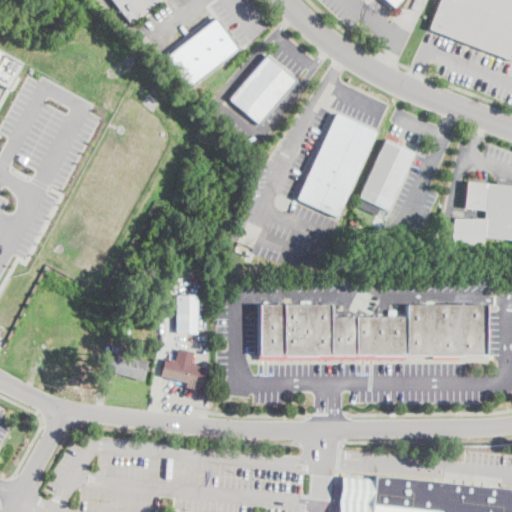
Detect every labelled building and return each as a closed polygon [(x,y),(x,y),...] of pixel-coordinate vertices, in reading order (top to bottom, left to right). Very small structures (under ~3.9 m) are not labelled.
[(160,0),(130,24),(112,0),(160,0)] [(511,0),(511,55),(511,58),(510,60),(428,29),(439,0),(511,0)] [(238,49),(188,88),(164,58),(214,19),(238,49)] [(0,85),(7,89),(22,56),(0,46),(0,85)] [(287,91),(258,125),(229,100),(266,56),(295,81),(287,91)] [(375,132),(335,217),(295,199),(335,113),(375,132)] [(405,170),(387,210),(381,207),(377,216),(356,206),(360,198),(358,197),(384,139),(413,153),(405,170)] [(511,182),(511,186),(511,240),(481,237),(480,245),(448,244),(450,219),(484,219),(484,210),(462,207),(465,182),(493,185),(494,180),(511,182)] [(359,221),(356,227),(349,224),(351,218),(359,221)] [(197,333),(175,333),(175,295),(197,296),(197,333)] [(283,304),(283,355),(257,355),(257,304),(283,304)] [(329,317),(355,317),(356,355),(329,355),(283,355),(283,304),(329,304),(329,317)] [(482,312),(482,321),(482,355),(406,355),(405,317),(405,305),(482,305),(482,312)] [(356,355),(355,317),(405,317),(406,355),(356,355)] [(131,327),(130,333),(117,331),(118,324),(131,327)] [(129,349),(127,356),(147,361),(142,380),(105,370),(112,345),(129,349)] [(193,352),(190,365),(205,368),(200,390),(184,387),(185,383),(160,377),(164,358),(175,360),(177,348),(193,352)] [(381,483),(511,496),(511,511),(345,511),(348,485),(381,489),(381,483)]
